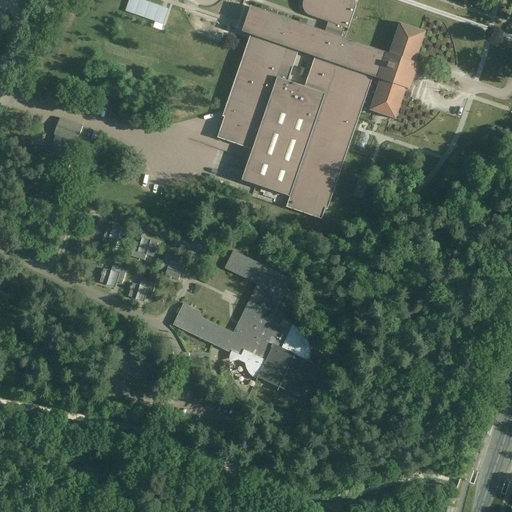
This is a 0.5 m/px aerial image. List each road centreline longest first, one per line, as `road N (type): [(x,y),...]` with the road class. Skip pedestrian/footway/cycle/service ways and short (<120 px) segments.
road 1 (unknown): [(48,271),(71,226),(96,213),(125,214),(188,244),(195,261),(161,326)]
road 2 (unclassified): [(0,250),(161,326),(184,349),(185,394)]
road 3 (unclassified): [(0,96),(232,160)]
